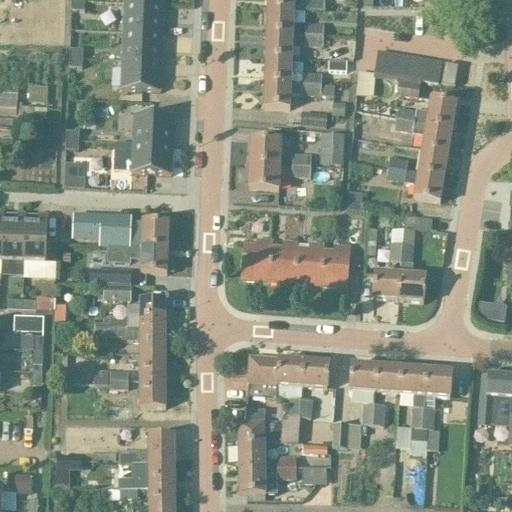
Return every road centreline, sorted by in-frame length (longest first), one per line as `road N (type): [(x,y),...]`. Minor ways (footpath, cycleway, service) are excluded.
road 1 (residential): [(448,347),(209,331)]
road 2 (residential): [(448,347),(476,172),(511,149)]
road 3 (residential): [(210,207),(218,0)]
road 4 (residential): [(210,207),(25,198)]
road 5 (residential): [(206,511),(209,331)]
road 6 (residential): [(365,39),(511,54)]
road 7 (residential): [(209,331),(210,207)]
